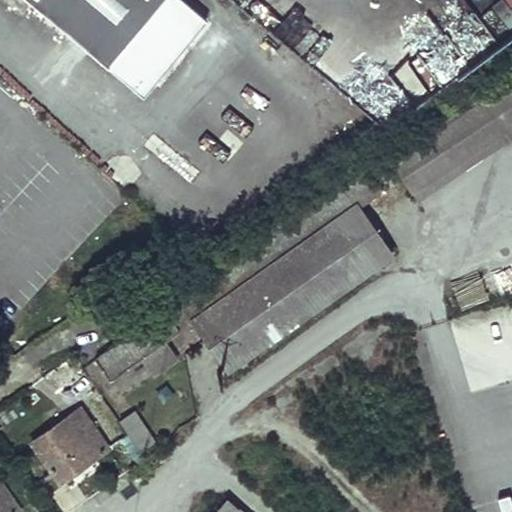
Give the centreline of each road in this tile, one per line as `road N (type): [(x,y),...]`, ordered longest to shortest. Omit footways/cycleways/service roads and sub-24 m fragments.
road 1 (unknown): [(255,397),(388,303),(511,239)]
road 2 (unknown): [(369,511),(255,397)]
road 3 (unknown): [(225,0),(340,94)]
